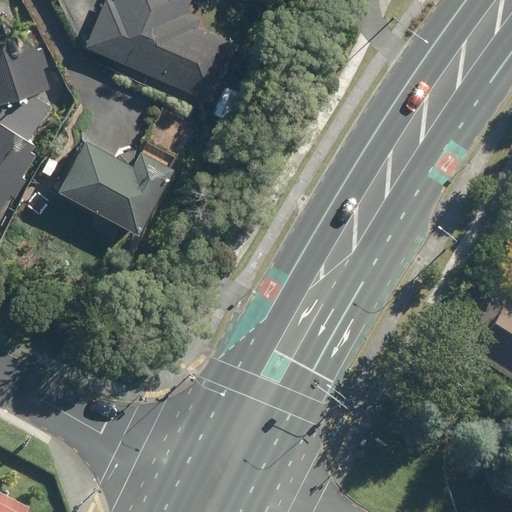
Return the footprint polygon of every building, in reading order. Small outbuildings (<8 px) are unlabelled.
[(182,13),(187,0),(101,0),(81,46),(211,104),(238,45),(194,25),(197,19),(182,13)] [(0,100),(48,86),(31,28),(2,37),(0,30),(0,100)] [(30,93),(8,127),(0,121),(0,208),(40,148),(26,138),(47,105),(30,93)] [(132,234),(161,183),(171,165),(125,139),(115,158),(79,138),(51,188),(132,234)] [(511,387),(511,303),(497,294),(459,354),(511,387)] [(25,511),(0,498),(0,511),(25,511)]
